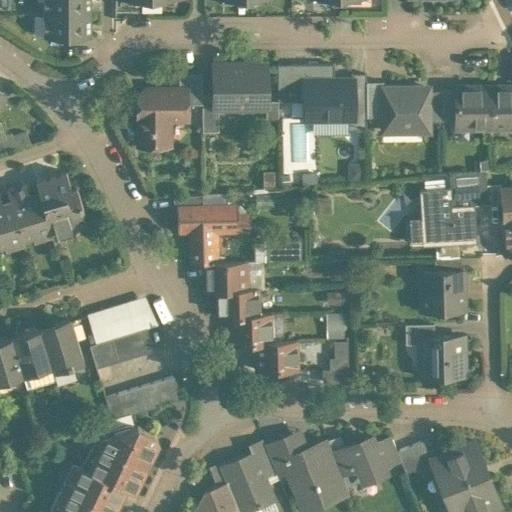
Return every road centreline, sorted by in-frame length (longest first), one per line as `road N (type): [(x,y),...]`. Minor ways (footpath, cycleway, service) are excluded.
road 1 (residential): [(501,0),(478,35),(196,35)]
road 2 (residential): [(217,407),(494,418)]
road 3 (residential): [(0,310),(154,261)]
road 4 (residential): [(154,261),(217,407)]
road 5 (residential): [(490,261),(494,418)]
road 6 (residential): [(196,35),(140,36),(77,103)]
road 7 (residential): [(94,132),(154,261)]
